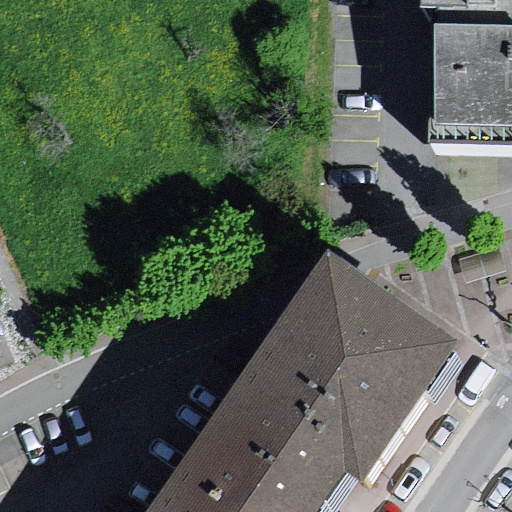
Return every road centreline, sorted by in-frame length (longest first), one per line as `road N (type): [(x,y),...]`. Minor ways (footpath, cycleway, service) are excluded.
road 1 (residential): [(511,212),(309,276),(0,417)]
road 2 (residential): [(432,511),(511,395)]
